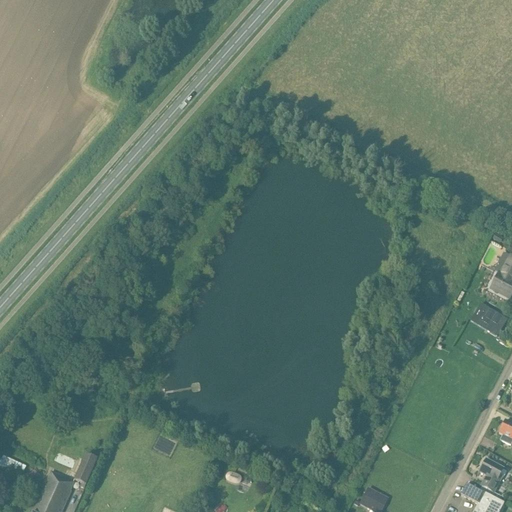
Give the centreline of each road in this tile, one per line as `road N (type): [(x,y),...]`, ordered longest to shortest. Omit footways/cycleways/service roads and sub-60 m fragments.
road 1 (primary): [(0,309),(275,0)]
road 2 (tertiary): [(436,511),(511,364)]
